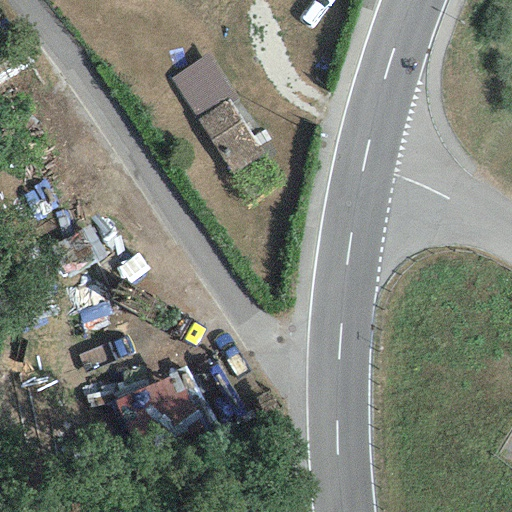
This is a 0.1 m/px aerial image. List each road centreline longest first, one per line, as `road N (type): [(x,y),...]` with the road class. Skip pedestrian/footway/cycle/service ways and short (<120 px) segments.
road 1 (tertiary): [(336,511),(323,407),(360,168)]
road 2 (tertiary): [(360,168),(411,0)]
road 3 (residential): [(511,238),(434,193),(360,168)]
